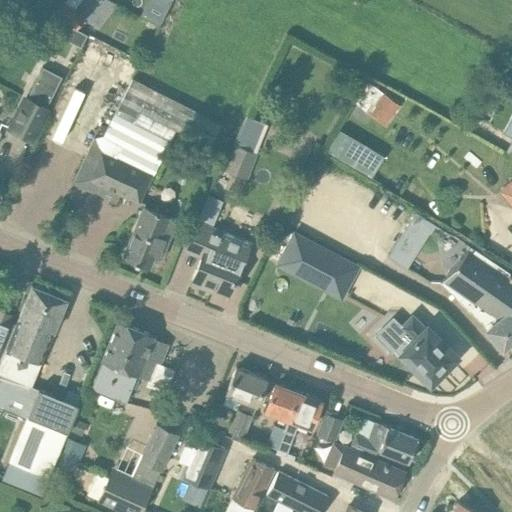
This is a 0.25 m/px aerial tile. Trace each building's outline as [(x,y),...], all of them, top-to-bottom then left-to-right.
[(76,28),(85,17),(61,0),(55,0),(58,2),(52,11),(76,28)] [(170,0),(150,0),(142,15),(158,23),(170,0)] [(511,102),(511,72),(504,87),(500,96),(511,102)] [(24,94),(6,128),(32,141),(48,107),(57,87),(37,77),(27,96),(24,94)] [(132,78),(108,126),(100,123),(96,132),(102,135),(94,134),(83,158),(72,182),(115,202),(120,194),(139,203),(152,174),(176,129),(211,147),(223,123),(132,78)] [(369,82),(354,101),(384,125),(399,105),(369,82)] [(77,109),(87,111),(91,96),(80,94),(77,109)] [(375,174),(387,151),(342,128),(330,150),(375,174)] [(234,143),(223,170),(247,179),(258,152),(234,143)] [(511,178),(503,185),(511,195),(511,178)] [(177,219),(143,205),(122,256),(149,267),(154,255),(160,258),(177,219)] [(400,235),(418,246),(434,221),(415,210),(400,235)] [(220,230),(195,220),(182,251),(200,258),(191,281),(212,289),(213,286),(229,293),(250,241),(221,229),(220,230)] [(504,346),(511,338),(511,273),(471,245),(440,282),(484,325),(504,346)] [(351,284),(352,282),(312,262),(311,263),(303,279),(343,300),(351,284)] [(46,483),(65,435),(67,430),(77,404),(32,384),(67,299),(32,285),(17,324),(15,328),(0,364),(0,406),(2,408),(10,389),(33,399),(27,415),(26,414),(0,477),(41,494),(45,483),(46,483)] [(413,314),(401,327),(402,328),(415,341),(404,353),(431,379),(455,354),(413,314)] [(0,361),(1,362),(15,328),(17,324),(0,317),(0,361)] [(126,402),(154,334),(119,319),(90,388),(126,402)] [(155,361),(146,384),(165,392),(175,369),(155,361)] [(226,393),(240,399),(227,431),(232,433),(231,437),(240,441),(242,437),(243,437),(252,415),(251,414),(265,378),(236,366),(226,393)] [(286,418),(299,390),(275,381),(264,409),(286,418)] [(299,390),(286,418),(287,418),(284,427),(282,427),(273,447),(286,452),(298,422),(311,427),(322,399),(299,390)] [(324,412),(315,434),(335,441),(343,419),(324,412)] [(74,417),(69,429),(81,434),(86,423),(74,417)] [(208,417),(204,427),(214,430),(216,425),(213,419),(208,417)] [(376,420),(368,438),(354,432),(349,444),(375,455),(377,449),(408,461),(418,437),(376,420)] [(121,511),(139,511),(161,468),(177,433),(157,423),(132,475),(112,465),(96,500),(121,511)] [(273,447),(282,427),(273,423),(265,444),(273,447)] [(65,435),(46,483),(65,491),(68,484),(59,480),(61,476),(64,477),(70,462),(66,460),(74,439),(65,435)] [(225,448),(201,438),(197,448),(186,443),(178,460),(189,465),(184,477),(208,487),(225,448)] [(345,444),(333,471),(392,497),(404,470),(345,444)] [(251,511),(273,469),(252,458),(232,499),(233,499),(227,511),(251,511)] [(320,511),(328,496),(278,471),(266,495),(291,508),(289,511),(320,511)] [(205,511),(216,511),(225,494),(214,489),(203,511),(205,511)] [(451,511),(478,511),(457,501),(451,511)]
